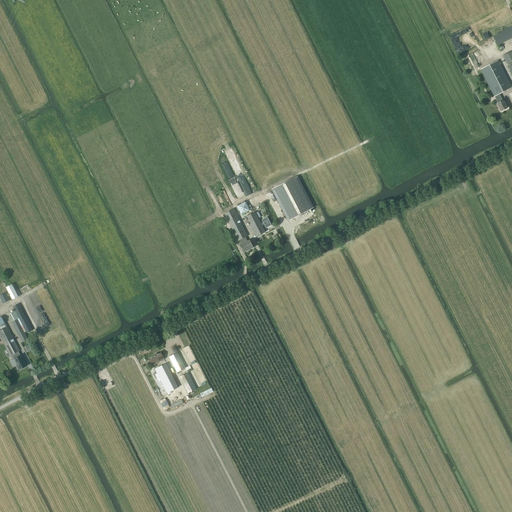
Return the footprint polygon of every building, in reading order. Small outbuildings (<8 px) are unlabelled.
[(497,45),(511,37),(511,26),(493,37),(497,45)] [(507,65),(511,61),(511,51),(502,56),(507,65)] [(499,94),(511,87),(498,61),(480,70),(494,96),(498,103),(497,103),(501,111),(507,108),(503,100),(502,101),(499,94)] [(297,177),(272,190),(288,221),(313,208),(297,177)] [(241,215),(250,211),(245,202),(237,206),(241,215)] [(245,237),(247,236),(233,209),(224,213),(238,241),(239,240),(241,244),(240,245),(244,252),(253,248),(249,240),(247,241),(245,237)] [(256,236),(265,232),(255,212),(246,216),(256,236)] [(271,225),(267,217),(261,220),(263,222),(261,223),(262,225),(264,224),(266,228),(271,225)] [(12,300),(18,297),(12,284),(6,287),(12,300)] [(0,297),(3,304),(9,301),(5,292),(0,295),(0,297)] [(26,334),(32,331),(18,304),(13,307),(15,311),(9,314),(13,321),(12,322),(22,342),(28,339),(26,334)] [(0,336),(7,351),(10,356),(11,356),(18,352),(19,351),(18,348),(7,327),(2,317),(0,317),(0,336)] [(13,360),(10,361),(13,366),(16,365),(19,370),(26,366),(22,357),(21,356),(20,356),(18,352),(11,356),(13,360)] [(152,366),(164,360),(161,353),(149,359),(152,366)] [(177,373),(185,368),(177,353),(169,357),(177,373)] [(178,388),(166,364),(154,369),(167,393),(178,388)] [(188,393),(196,389),(188,373),(180,377),(188,393)]
